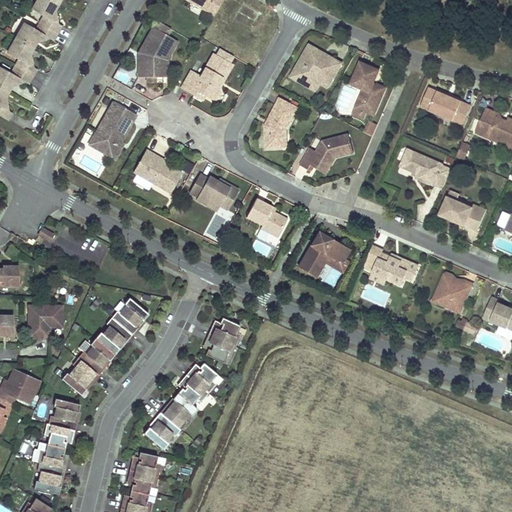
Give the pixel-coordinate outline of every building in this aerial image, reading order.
[(53,12),(57,4),(50,0),(37,0),(32,10),(43,16),(39,23),(57,33),(62,25),(59,23),(56,14),(53,12)] [(188,0),(214,14),(216,10),(221,0),(188,0)] [(50,39),(53,40),(57,33),(39,23),(36,29),(25,23),(16,38),(32,48),(37,39),(40,41),(50,39)] [(167,61),(178,42),(153,28),(149,36),(156,41),(147,56),(147,59),(139,59),(139,78),(147,78),(156,78),(164,78),(164,62),(165,60),(167,61)] [(147,56),(156,41),(149,36),(139,54),(139,59),(147,59),(147,56)] [(28,56),(32,48),(16,38),(8,53),(18,60),(15,66),(31,76),(35,68),(32,66),(31,58),(28,56)] [(324,56),(321,55),(322,53),(308,44),(289,76),(298,81),(302,74),(312,79),(316,73),(330,81),(341,63),(325,54),(324,56)] [(233,65),(213,54),(200,76),(191,71),(181,88),(194,95),(197,91),(205,96),(213,100),(216,99),(220,92),(219,89),(217,88),(222,79),(224,80),(233,65)] [(379,70),(360,62),(350,84),(363,90),(359,99),(364,101),(365,103),(362,110),(366,112),(374,115),(386,88),(377,84),(375,88),(372,87),(379,70)] [(27,83),(31,76),(15,66),(11,73),(0,66),(0,86),(8,91),(12,83),(16,85),(24,81),(27,83)] [(330,81),(316,73),(312,79),(302,74),(298,81),(315,91),(319,83),(327,87),(330,81)] [(3,99),(8,91),(0,86),(0,115),(8,120),(12,112),(9,110),(6,101),(3,99)] [(462,125),(470,106),(451,98),(450,100),(444,98),(446,95),(437,92),(430,89),(422,107),(429,111),(462,125)] [(205,96),(197,91),(194,95),(203,100),(205,96)] [(296,108),(277,98),(266,121),(269,122),(267,125),(264,124),(263,125),(264,148),(280,147),(280,135),(285,135),(284,130),(296,108)] [(366,112),(362,110),(365,103),(364,101),(359,99),(355,107),(352,114),(363,119),(366,112)] [(125,117),(123,116),(126,110),(114,103),(94,138),(99,141),(100,147),(116,157),(120,150),(119,146),(121,142),(133,122),(132,121),(125,117)] [(489,110),(486,109),(475,134),(498,143),(500,138),(511,143),(511,120),(508,119),(507,123),(502,121),(503,119),(498,117),(499,115),(489,110)] [(137,116),(126,110),(123,116),(125,117),(132,121),(133,122),(137,116)] [(508,119),(499,115),(498,117),(503,119),(502,121),(507,123),(508,119)] [(328,166),(334,157),(352,152),(347,133),(321,140),(315,151),(309,147),(299,164),(308,170),(311,166),(314,161),(318,163),(321,162),(328,166)] [(99,141),(94,138),(89,145),(115,160),(116,157),(100,147),(99,141)] [(511,143),(500,138),(498,143),(511,149),(511,143)] [(468,148),(462,145),(457,157),(464,160),(468,148)] [(443,188),(451,169),(442,165),(443,164),(408,149),(400,167),(412,172),(418,174),(417,177),(433,185),(434,184),(443,188)] [(171,193),(182,173),(163,162),(162,164),(152,158),(154,155),(146,150),(133,172),(171,193)] [(164,160),(154,155),(152,158),(162,164),(163,162),(164,160)] [(188,172),(193,164),(181,158),(177,167),(188,172)] [(318,163),(314,161),(311,166),(324,173),(328,166),(321,162),(318,163)] [(216,180),(207,175),(206,178),(198,173),(188,191),(196,196),(195,198),(205,204),(208,199),(218,205),(226,209),(237,189),(225,182),(223,184),(216,180)] [(460,195),(450,191),(447,197),(457,201),(460,195)] [(472,208),(457,201),(447,197),(439,215),(477,232),(487,210),(474,204),(472,208)] [(218,205),(208,199),(205,204),(215,210),(218,205)] [(275,212),(271,210),(273,207),(256,199),(246,217),(263,226),(261,229),(278,238),(288,219),(275,212)] [(53,235),(42,228),(38,235),(49,242),(53,235)] [(317,276),(325,262),(328,255),(342,263),(344,259),(350,250),(318,232),(299,266),(317,276)] [(373,246),(363,269),(373,273),(387,280),(401,286),(405,278),(411,281),(418,266),(408,262),(407,265),(391,258),(382,254),(383,251),(373,246)] [(328,255),(325,262),(343,272),(349,261),(344,259),(342,263),(328,255)] [(407,265),(408,262),(392,255),(391,258),(407,265)] [(0,280),(3,281),(3,285),(3,286),(18,286),(18,266),(3,266),(3,269),(0,268),(0,280)] [(447,272),(444,275),(450,277),(452,281),(455,283),(457,280),(453,275),(447,272)] [(387,280),(373,273),(371,278),(384,284),(387,280)] [(447,307),(461,314),(473,284),(465,280),(464,283),(457,280),(455,283),(452,281),(450,277),(444,275),(434,296),(449,302),(447,307)] [(449,302),(434,296),(432,301),(447,307),(449,302)] [(117,311),(112,317),(133,334),(139,326),(136,324),(141,318),(144,320),(149,313),(147,312),(129,297),(124,303),(127,306),(121,313),(117,311)] [(511,310),(498,304),(499,302),(492,298),(483,319),(500,326),(496,334),(509,341),(511,335),(511,310)] [(50,306),(28,306),(29,338),(45,338),(45,324),(49,324),(49,325),(50,325),(63,325),(62,308),(50,308),(50,306)] [(0,335),(13,336),(13,316),(0,315),(0,335)] [(133,334),(112,317),(106,324),(110,326),(103,334),(101,332),(96,338),(115,354),(120,348),(118,346),(123,340),(126,343),(133,334)] [(214,323),(210,334),(236,346),(242,334),(238,333),(241,326),(227,319),(223,318),(221,323),(223,325),(222,327),(214,323)] [(467,323),(464,329),(471,332),(474,326),(467,323)] [(236,346),(210,334),(205,344),(213,348),(211,350),(209,349),(206,355),(224,363),(227,356),(231,358),(237,346),(236,346)] [(115,354),(96,338),(90,344),(93,346),(87,354),(83,351),(78,358),(99,375),(106,367),(103,364),(107,358),(110,360),(115,354)] [(99,375),(78,358),(73,364),(76,367),(69,375),(67,372),(62,379),(81,395),(86,389),(84,387),(89,381),(92,383),(99,375)] [(110,360),(107,358),(103,364),(106,367),(111,361),(110,360)] [(194,366),(187,374),(209,393),(217,384),(213,381),(218,375),(204,363),(200,368),(202,370),(200,372),(194,366)] [(0,398),(11,404),(14,397),(26,403),(30,393),(34,395),(40,382),(14,370),(9,381),(3,392),(0,390),(0,398)] [(183,388),(179,393),(193,405),(198,399),(202,402),(209,393),(187,374),(180,383),(187,388),(185,390),(183,388)] [(0,390),(3,392),(9,381),(5,379),(0,389),(0,390)] [(30,393),(26,403),(29,405),(34,395),(30,393)] [(168,405),(161,413),(182,430),(187,424),(184,421),(190,413),(193,416),(198,409),(193,405),(179,393),(174,399),(176,401),(171,407),(168,405)] [(0,430),(6,419),(5,418),(1,417),(4,410),(7,412),(11,404),(0,398),(0,430)] [(51,416),(49,424),(75,430),(78,420),(74,419),(76,412),(79,412),(80,404),(74,403),(56,399),(54,406),(57,407),(55,417),(51,416)] [(150,427),(145,434),(164,450),(169,444),(167,441),(173,434),(176,437),(182,430),(161,413),(154,421),(157,424),(152,429),(150,427)] [(49,424),(47,424),(44,435),(49,437),(48,444),(65,448),(67,442),(64,441),(65,439),(73,441),(75,430),(49,424)] [(41,450),(38,462),(40,463),(66,469),(69,458),(61,456),(61,454),(64,454),(65,448),(48,444),(46,451),(41,450)] [(158,456),(140,452),(138,459),(141,459),(141,462),(133,460),(130,470),(158,477),(161,465),(156,464),(158,456)] [(66,469),(40,463),(38,471),(42,472),(40,481),(36,481),(35,488),(56,493),(59,494),(61,486),(58,486),(60,478),(64,479),(66,469)] [(132,485),(131,491),(149,495),(151,488),(156,489),(158,477),(130,470),(128,481),(136,483),(135,485),(132,485)] [(124,498),(121,509),(135,511),(150,511),(152,504),(147,502),(149,495),(131,491),(130,497),(132,498),(132,500),(124,498)] [(30,504),(24,511),(53,511),(54,510),(52,509),(37,499),(33,506),(30,504)]
